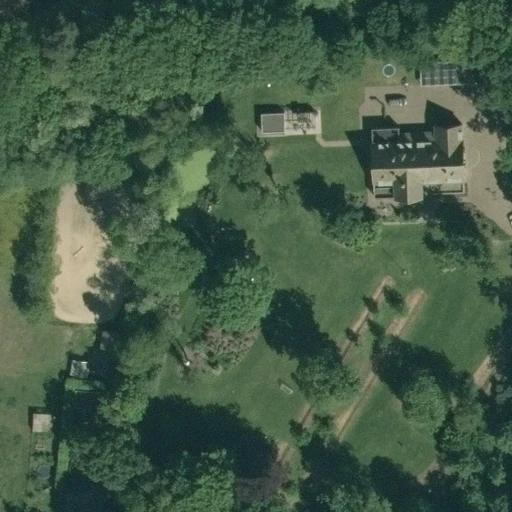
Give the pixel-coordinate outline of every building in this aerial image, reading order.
[(479,59),(464,60),(465,83),(479,82),(479,83),(480,83),(479,59)] [(285,130),(284,112),(261,113),(262,132),(285,131),(285,130)] [(420,180),(462,179),(460,124),(434,125),(434,134),(397,135),(397,126),(372,127),(374,196),(421,195),(420,180)] [(97,392),(80,392),(79,407),(96,408),(97,392)] [(103,455),(101,470),(112,471),(113,456),(103,455)] [(100,483),(96,511),(110,511),(113,484),(100,483)]
